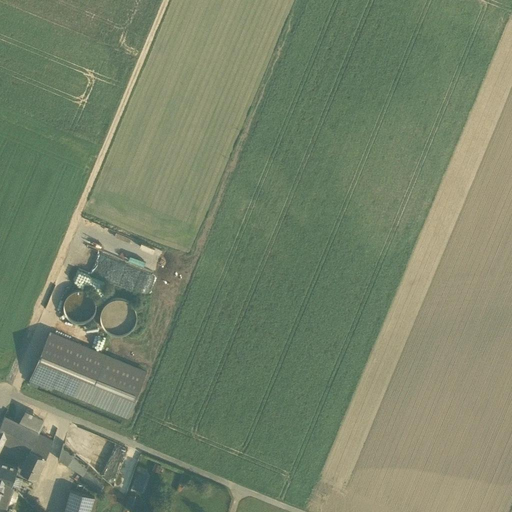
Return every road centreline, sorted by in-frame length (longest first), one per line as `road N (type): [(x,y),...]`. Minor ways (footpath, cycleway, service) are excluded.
road 1 (track): [(166,0),(4,390)]
road 2 (unclassified): [(4,390),(298,511)]
